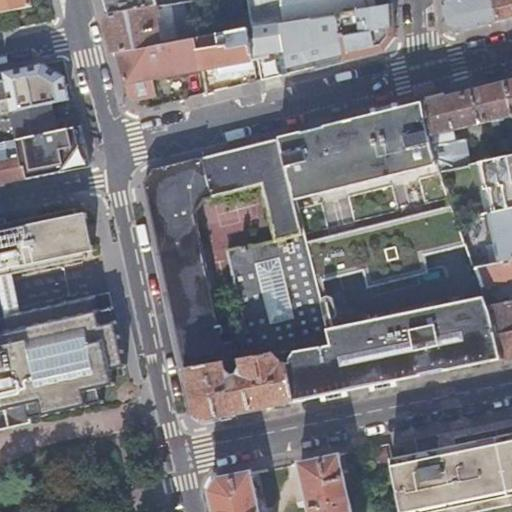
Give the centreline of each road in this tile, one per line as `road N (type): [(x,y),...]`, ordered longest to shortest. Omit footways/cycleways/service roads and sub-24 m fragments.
road 1 (residential): [(511,389),(177,459)]
road 2 (residential): [(113,147),(421,73)]
road 3 (residential): [(118,171),(177,459)]
road 4 (residential): [(0,195),(118,171)]
